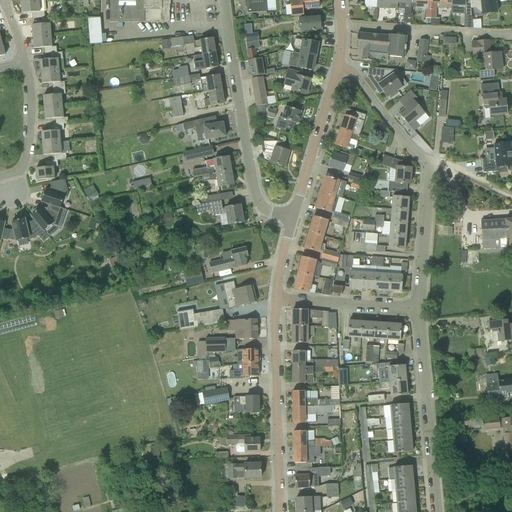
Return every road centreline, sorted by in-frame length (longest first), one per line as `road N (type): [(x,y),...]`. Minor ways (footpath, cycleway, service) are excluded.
road 1 (residential): [(418,309),(431,162),(351,71),(337,68)]
road 2 (residential): [(292,219),(258,208),(224,0)]
road 3 (residential): [(280,511),(276,300)]
road 4 (residential): [(436,511),(418,309)]
road 5 (residential): [(292,219),(337,68)]
road 6 (residential): [(418,309),(276,300)]
